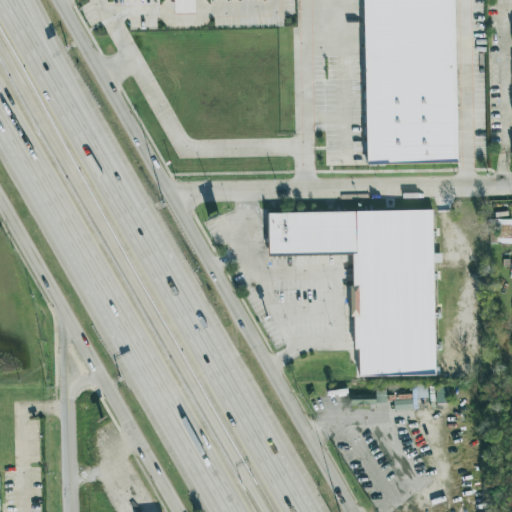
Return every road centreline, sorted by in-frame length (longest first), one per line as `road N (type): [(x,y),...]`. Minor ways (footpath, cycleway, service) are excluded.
road 1 (primary): [(352,511),(62,0)]
road 2 (motorway): [(0,44),(267,511)]
road 3 (motorway): [(0,112),(228,511)]
road 4 (motorway): [(307,511),(121,185)]
road 5 (primary): [(0,192),(184,511)]
road 6 (residential): [(171,192),(511,184)]
road 7 (motorway): [(121,185),(14,0)]
road 8 (motorway): [(121,185),(30,0)]
